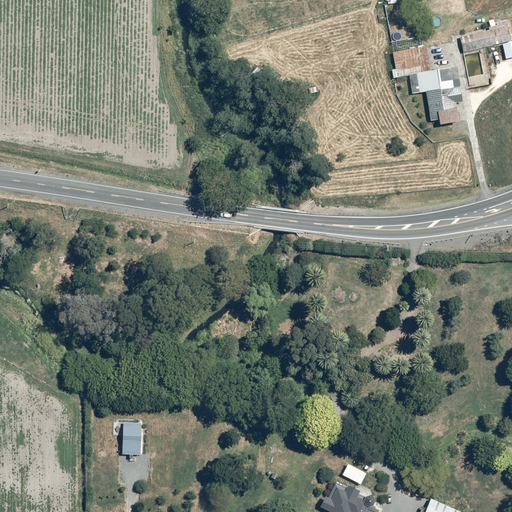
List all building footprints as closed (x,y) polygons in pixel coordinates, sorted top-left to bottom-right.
[(506,26),(462,36),(465,51),(510,42),(506,26)] [(428,92),(432,120),(441,119),(442,123),(462,121),(460,106),(465,105),(460,65),(432,68),(429,44),(426,45),(425,36),(396,39),(397,51),(394,51),(396,68),(394,68),(395,77),(410,75),(412,93),(428,92)] [(144,422),(125,421),(124,454),(142,454),(144,422)] [(350,463),(344,474),(363,484),(369,473),(350,463)] [(327,495),(322,505),(335,511),(370,511),(372,509),(377,511),(380,511),(382,508),(376,505),(379,498),(371,493),(370,495),(349,484),(346,490),(340,487),(334,498),(327,495)] [(425,511),(465,511),(433,497),(425,511)]
